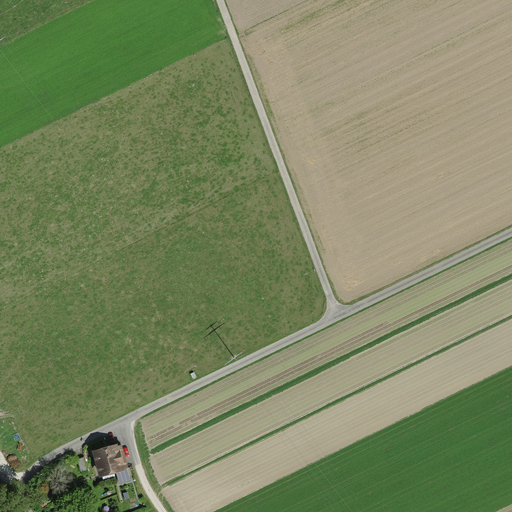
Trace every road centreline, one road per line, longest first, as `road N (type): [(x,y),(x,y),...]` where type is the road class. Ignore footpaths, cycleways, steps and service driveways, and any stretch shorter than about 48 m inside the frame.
road 1 (track): [(130,422),(511,231)]
road 2 (track): [(219,0),(337,317)]
road 3 (residential): [(31,511),(28,484),(42,463),(130,422)]
